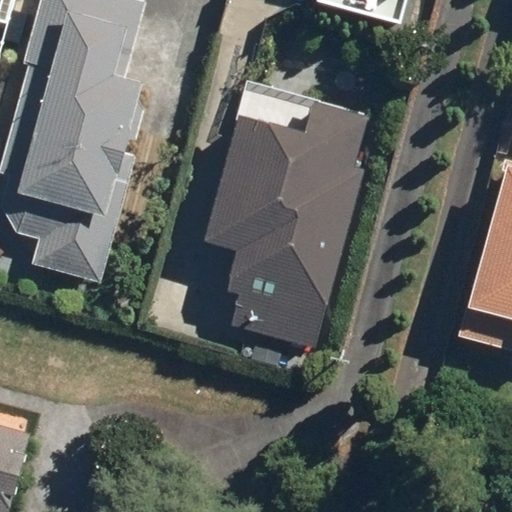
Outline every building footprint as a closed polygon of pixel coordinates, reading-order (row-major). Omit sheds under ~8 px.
[(4,169),(13,172),(6,207),(20,236),(40,244),(34,265),(105,285),(162,87),(123,76),(133,40),(140,42),(150,8),(137,4),(138,0),(46,0),(34,45),(27,69),(33,70),(4,169)] [(408,29),(415,0),(323,0),(321,8),(408,29)] [(371,170),(361,167),(375,117),(252,81),(240,122),(245,124),(210,243),(243,253),(231,295),(242,298),(233,327),(318,351),(371,170)] [(511,352),(511,161),(462,339),(511,352)] [(0,511),(15,511),(37,437),(0,427),(0,511)]
